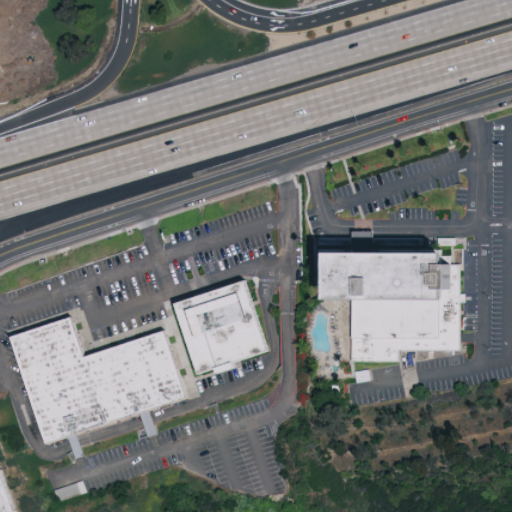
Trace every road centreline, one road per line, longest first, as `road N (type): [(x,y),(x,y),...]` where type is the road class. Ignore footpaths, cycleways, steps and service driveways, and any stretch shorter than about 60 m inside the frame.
road 1 (tertiary): [(0,263),(52,238),(511,96)]
road 2 (motorway): [(511,0),(0,154)]
road 3 (motorway): [(211,140),(511,49)]
road 4 (motorway): [(0,235),(211,140)]
road 5 (motorway): [(0,201),(211,140)]
road 6 (motorway): [(138,0),(126,54),(106,84),(0,131)]
road 7 (motorway): [(383,0),(268,24),(225,8)]
